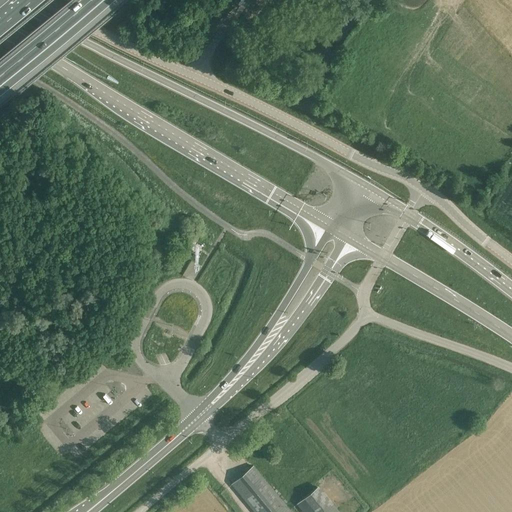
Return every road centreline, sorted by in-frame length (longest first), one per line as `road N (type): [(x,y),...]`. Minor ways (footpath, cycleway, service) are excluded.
road 1 (primary): [(367,186),(3,0)]
road 2 (primary): [(0,30),(329,227)]
road 3 (unclassified): [(226,227),(79,110),(0,61)]
road 4 (unclassified): [(423,188),(195,76)]
road 5 (unclassified): [(223,441),(366,314)]
road 6 (unclassified): [(35,0),(195,76)]
road 7 (unclassified): [(366,314),(511,368)]
road 8 (primary): [(382,259),(511,336)]
road 9 (primary): [(87,511),(197,417)]
road 10 (primary): [(511,287),(409,212)]
road 11 (primary): [(270,335),(294,319),(349,239)]
road 12 (primary): [(329,227),(270,335)]
